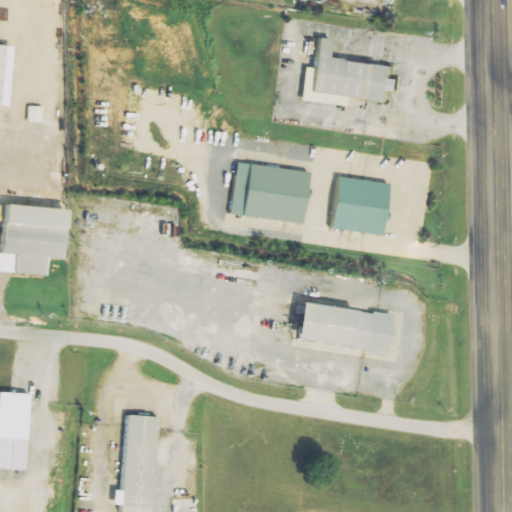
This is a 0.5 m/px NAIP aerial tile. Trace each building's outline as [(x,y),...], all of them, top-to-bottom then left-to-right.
[(399,78),(397,92),(389,91),(387,100),(309,90),(316,36),(329,37),(327,56),(392,64),(390,76),(399,78)] [(0,106),(13,108),(16,56),(9,56),(10,46),(0,45),(0,106)] [(45,123),(45,107),(30,107),(30,123),(45,123)] [(307,172),(300,221),(240,212),(247,163),(307,172)] [(387,183),(380,233),(329,225),(336,176),(387,183)] [(63,209),(58,257),(44,255),(42,274),(11,271),(13,254),(0,253),(4,204),(63,209)] [(299,301),(293,338),(362,350),(362,352),(383,356),(390,313),(371,310),(371,313),(299,301)] [(26,393),(0,392),(0,437),(24,439),(26,393)] [(157,415),(149,511),(119,509),(119,505),(111,505),(112,490),(120,490),(126,413),(157,415)]
